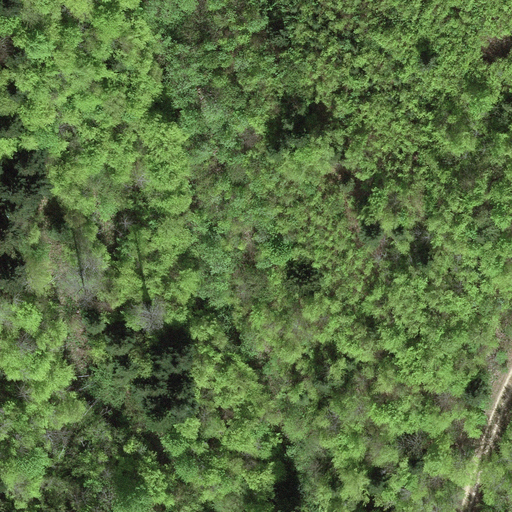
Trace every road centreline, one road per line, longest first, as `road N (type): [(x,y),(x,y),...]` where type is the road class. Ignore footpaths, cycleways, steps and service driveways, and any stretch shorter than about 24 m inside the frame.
road 1 (track): [(205,511),(148,443),(70,377),(44,267),(44,216)]
road 2 (track): [(511,379),(491,417),(462,511)]
